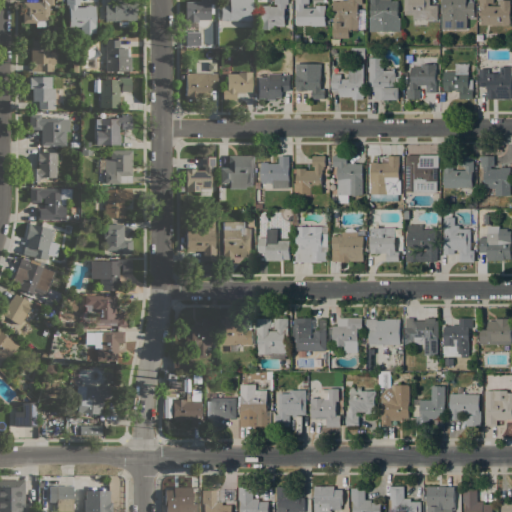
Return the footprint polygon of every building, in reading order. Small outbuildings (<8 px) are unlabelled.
[(53,0),(53,5),(48,5),(48,20),(48,26),(35,26),(35,22),(22,22),(22,2),(38,2),(38,0),(53,0)] [(95,32),(90,33),(90,35),(80,35),(80,26),(69,26),(68,9),(67,9),(67,4),(65,4),(65,0),(79,0),(79,4),(76,4),(76,7),(84,7),(84,6),(95,5),(95,32)] [(127,20),(127,25),(118,25),(118,20),(105,20),(105,4),(113,4),(113,0),(136,0),(136,20),(127,20)] [(197,19),(197,21),(184,21),(185,2),(192,2),(192,1),(200,1),(200,0),(210,0),(210,3),(213,3),(213,13),(209,13),(209,20),(197,19)] [(252,0),(252,20),(220,20),(220,4),(228,4),(228,0),(252,0)] [(287,0),(287,4),(286,4),(286,8),(284,8),(284,26),(273,26),(273,29),(258,29),(258,5),(269,5),(269,6),(277,6),(277,4),(274,4),(274,0),(287,0)] [(296,25),(296,9),(295,9),(295,0),(309,0),(309,3),(303,3),(303,8),(315,8),(315,5),(325,5),(325,26),(296,25)] [(362,0),(362,4),(358,4),(358,30),(349,30),(349,38),(332,38),(332,22),(340,22),(340,27),(344,27),(344,21),(332,21),(332,1),(339,1),(339,0),(362,0)] [(400,18),(400,31),(370,31),(370,0),(391,0),(391,1),(397,1),(397,18),(400,18)] [(429,0),(429,5),(437,5),(437,20),(413,20),(413,15),(404,15),(404,0),(429,0)] [(474,18),(466,18),(466,29),(441,29),(441,0),(466,0),(466,1),(474,2),(474,18)] [(510,0),(510,26),(495,26),(495,25),(480,25),(480,8),(479,8),(479,0),(493,0),(493,3),(487,3),(487,6),(499,6),(499,0),(510,0)] [(199,32),(199,45),(185,45),(185,32),(199,32)] [(30,46),(31,46),(31,39),(50,39),(50,51),(55,51),(55,63),(53,63),(53,71),(30,71),(30,46)] [(105,39),(119,39),(119,48),(127,48),(127,56),(130,56),(130,71),(105,71),(105,50),(105,39)] [(331,74),(340,74),(340,79),(348,79),(348,63),(354,63),(354,58),(351,58),(351,48),(365,48),(365,58),(364,58),(364,63),(363,63),(363,97),(361,97),(361,99),(351,99),(352,97),(339,96),(339,91),(331,90),(331,74)] [(383,58),(383,70),(394,70),(394,73),(395,73),(395,87),(399,87),(399,99),(374,99),(374,91),(369,91),(369,58),(383,58)] [(468,63),(468,79),(472,79),(472,91),(472,98),(459,98),(459,90),(454,90),(443,90),(443,72),(454,72),(454,63),(468,63)] [(426,85),(417,85),(417,89),(419,89),(419,98),(406,98),(406,89),(409,89),(409,83),(410,83),(410,66),(421,66),(421,64),(435,64),(435,92),(426,92),(426,87),(426,85)] [(491,68),(503,68),(503,73),(510,73),(510,98),(495,98),(495,95),(487,95),(487,94),(485,94),(485,92),(487,92),(487,87),(479,87),(479,69),(491,69),(491,68)] [(251,71),(251,85),(252,85),(252,90),(251,90),(251,91),(244,91),(244,92),(235,92),(235,100),(222,100),(222,88),(226,88),(226,74),(237,74),(237,71),(251,71)] [(216,73),(216,87),(208,87),(208,93),(210,93),(210,95),(208,95),(208,99),(190,99),(190,100),(187,100),(187,99),(184,99),(184,92),(185,92),(185,73),(216,73)] [(281,73),(281,75),(289,75),(289,91),(282,91),(282,97),(276,97),(276,99),(264,99),(264,97),(257,97),(257,77),(268,77),(268,73),(281,73)] [(321,90),(324,90),(324,98),(312,98),(311,90),(307,90),(307,91),(295,91),(295,73),(320,73),(321,90)] [(54,109),(38,109),(38,101),(32,101),(32,88),(29,88),(29,77),(32,77),(32,76),(51,76),(51,88),(54,88),(54,109)] [(99,79),(117,79),(117,77),(130,77),(130,91),(121,91),(121,85),(118,85),(118,98),(119,98),(119,107),(99,106),(99,79)] [(69,117),(73,113),(77,117),(73,121),(69,117)] [(40,145),(40,129),(28,129),(29,114),(40,114),(40,118),(69,118),(69,131),(65,131),(65,145),(40,145)] [(116,118),(116,117),(120,117),(120,115),(130,115),(131,128),(120,129),(120,126),(118,126),(118,134),(119,134),(119,144),(96,144),(95,130),(95,118),(116,118)] [(131,182),(119,182),(119,183),(104,183),(104,158),(109,158),(109,150),(131,150),(131,182)] [(39,177),(39,180),(30,180),(30,168),(37,168),(37,152),(56,152),(56,165),(55,165),(55,177),(39,177)] [(253,155),(253,186),(244,186),(244,188),(228,188),(228,184),(221,184),(221,183),(219,183),(219,168),(228,168),(227,155),(253,155)] [(324,155),(325,166),(323,166),(323,169),(322,169),(322,174),(321,174),(321,182),(325,182),(325,187),(321,187),(321,188),(310,188),(310,191),(295,191),(295,186),(296,186),(296,173),(293,173),(293,169),(296,169),(296,168),(305,168),(305,170),(314,170),(314,167),(312,167),(312,156),(324,155)] [(362,195),(348,195),(348,203),(337,203),(337,195),(337,167),(332,167),(332,155),(346,155),(346,163),(355,163),(355,164),(362,164),(362,195)] [(388,194),(370,194),(370,162),(377,162),(377,163),(388,163),(388,155),(399,155),(399,181),(388,181),(388,194)] [(406,155),(438,155),(438,167),(436,167),(436,192),(423,192),(423,198),(425,198),(425,204),(416,204),(416,198),(419,198),(419,192),(406,192),(406,155)] [(185,191),(185,168),(195,168),(194,170),(203,170),(203,166),(200,166),(200,156),(214,156),(214,166),(212,166),(212,171),(210,171),(210,188),(209,195),(199,195),(199,191),(185,191)] [(289,189),(271,188),(271,183),(260,183),(260,162),(268,162),(268,163),(278,163),(278,156),(289,156),(289,189)] [(443,167),(453,167),(453,170),(465,170),(465,165),(459,165),(459,156),(473,156),(473,172),(472,172),(472,187),(443,187),(443,167)] [(510,195),(495,195),(495,188),(483,188),(483,169),(482,169),(482,166),(480,166),(480,156),(494,156),(494,166),(491,166),(491,168),(499,168),(499,167),(509,167),(510,195)] [(70,188),(70,204),(65,204),(65,219),(36,219),(36,208),(43,208),(43,197),(40,198),(40,202),(29,202),(29,187),(41,187),(41,188),(70,188)] [(130,188),(131,199),(123,199),(123,210),(125,210),(125,217),(104,217),(104,204),(106,204),(106,189),(130,188)] [(95,201),(103,201),(103,209),(96,209),(95,201)] [(443,217),(454,217),(454,225),(458,225),(458,229),(470,229),(470,235),(475,235),(475,251),(474,251),(474,262),(459,262),(459,254),(443,254),(443,217)] [(243,221),(243,228),(250,228),(250,254),(233,254),(233,260),(222,260),(222,229),(223,229),(223,221),(243,221)] [(53,229),(50,242),(58,243),(55,256),(48,254),(47,259),(21,254),(23,246),(25,246),(27,239),(25,238),(28,223),(53,229)] [(123,239),(131,239),(131,254),(120,254),(120,250),(105,250),(104,238),(103,238),(103,224),(123,224),(123,239)] [(405,261),(405,247),(407,247),(407,224),(422,224),(422,229),(437,229),(437,261),(405,261)] [(321,226),(321,234),(327,234),(327,246),(322,246),(322,252),(325,252),(325,261),(321,261),(321,262),(295,262),(295,246),(296,246),(296,226),(321,226)] [(487,260),(487,252),(479,252),(479,237),(487,237),(487,226),(499,226),(499,240),(510,240),(510,259),(504,259),(504,260),(487,260)] [(363,236),(363,261),(349,261),(349,262),(339,262),(339,261),(332,261),(332,236),(337,236),(337,234),(341,234),(341,232),(342,232),(346,228),(353,228),(357,232),(357,236),(363,236)] [(395,228),(395,252),(398,252),(398,261),(385,261),(385,253),(369,253),(369,228),(395,228)] [(214,229),(214,248),(215,248),(215,261),(202,261),(202,250),(185,250),(185,229),(214,229)] [(265,260),(265,257),(264,257),(264,253),(258,253),(258,237),(266,237),(266,242),(277,242),(277,240),(289,240),(289,259),(282,259),(282,260),(265,260)] [(45,268),(37,287),(43,289),(41,295),(32,292),(32,293),(15,286),(18,280),(22,271),(16,268),(20,258),(45,268)] [(89,260),(116,260),(116,259),(130,259),(130,273),(121,273),(121,268),(118,268),(118,290),(98,290),(98,278),(89,278),(89,260)] [(67,269),(60,268),(61,261),(66,262),(66,263),(68,264),(67,269)] [(19,324),(4,316),(2,320),(0,318),(0,307),(2,304),(6,306),(10,298),(11,299),(14,293),(31,303),(19,324)] [(115,295),(115,311),(127,311),(127,326),(115,326),(115,322),(90,322),(90,304),(84,304),(84,295),(115,295)] [(215,318),(215,329),(210,329),(210,344),(205,344),(205,351),(185,351),(185,326),(200,326),(200,318),(215,318)] [(256,318),(287,318),(287,327),(288,327),(288,333),(284,333),(284,343),(288,343),(288,354),(285,354),(285,360),(260,360),(260,354),(255,354),(255,348),(257,348),(257,335),(256,335),(256,318)] [(318,329),(318,319),(326,319),(326,350),(295,350),(295,339),(292,339),(292,325),(294,325),(294,318),(311,318),(311,332),(314,332),(314,329),(318,329)] [(362,318),(362,328),(357,328),(357,330),(360,330),(360,336),(357,336),(357,352),(344,352),(344,346),(332,346),(332,326),(337,326),(337,318),(362,318)] [(368,344),(368,342),(366,342),(366,334),(366,319),(376,319),(376,320),(384,320),(385,318),(400,319),(400,344),(368,344)] [(438,338),(437,338),(437,355),(424,355),(424,344),(404,344),(404,328),(405,328),(405,318),(413,318),(413,321),(424,320),(424,318),(435,318),(435,320),(438,320),(438,338)] [(443,346),(443,326),(450,326),(450,325),(458,325),(458,318),(472,318),(472,328),(468,328),(468,346),(443,346)] [(495,318),(511,318),(511,344),(479,344),(479,329),(487,329),(487,328),(486,328),(486,326),(487,326),(487,324),(486,324),(486,322),(487,322),(487,321),(495,321),(495,318)] [(220,345),(220,319),(244,319),(244,329),(251,329),(252,344),(220,345)] [(3,363),(0,361),(0,331),(8,338),(10,335),(19,343),(3,363)] [(93,331),(123,331),(123,342),(117,342),(117,352),(116,352),(116,360),(96,360),(96,348),(93,348),(93,344),(85,344),(85,332),(93,332),(93,331)] [(172,354),(192,355),(192,370),(172,370),(172,354)] [(106,365),(114,365),(114,383),(105,383),(106,365)] [(390,387),(378,387),(378,372),(390,372),(390,387)] [(167,373),(176,374),(175,381),(166,380),(167,373)] [(192,373),(200,373),(200,383),(192,383),(192,373)] [(253,379),(253,373),(272,373),(272,379),(272,389),(270,389),(270,379),(253,379)] [(270,426),(240,426),(240,384),(255,384),(255,390),(266,390),(266,410),(270,410),(270,426)] [(389,388),(391,388),(391,384),(409,384),(409,402),(408,418),(402,418),(402,420),(391,420),(391,425),(381,425),(381,398),(380,397),(389,388)] [(76,385),(99,387),(100,386),(104,386),(104,385),(115,386),(114,400),(104,399),(101,398),(101,400),(102,400),(102,405),(101,405),(101,414),(77,412),(77,409),(74,409),(76,385)] [(174,397),(171,396),(171,398),(166,397),(166,396),(163,395),(164,389),(175,386),(174,397)] [(444,386),(444,418),(429,418),(429,425),(415,425),(415,416),(413,416),(413,399),(419,399),(419,400),(431,400),(431,386),(444,386)] [(361,387),(361,391),(375,391),(375,395),(374,414),(365,414),(365,412),(356,411),(356,415),(358,415),(358,426),(346,426),(346,415),(347,415),(347,412),(348,412),(348,408),(349,408),(349,388),(351,388),(351,387),(361,387)] [(485,390),(495,390),(495,387),(506,387),(506,393),(511,393),(511,419),(506,419),(506,420),(496,420),(496,426),(485,426),(485,390)] [(340,426),(326,426),(317,427),(317,418),(311,418),(311,403),(310,403),(310,398),(320,398),(320,389),(327,389),(338,388),(338,401),(336,401),(336,415),(340,415),(340,426)] [(305,415),(296,415),(296,417),(292,417),(292,415),(289,415),(289,426),(274,426),(274,415),(278,415),(278,393),(289,393),(289,390),(305,390),(305,415)] [(465,393),(465,394),(479,394),(479,411),(480,411),(480,426),(466,426),(466,415),(471,415),(471,414),(460,413),(460,419),(449,419),(449,393),(465,393)] [(236,398),(236,418),(220,418),(220,426),(206,427),(206,401),(210,401),(210,398),(236,398)] [(201,400),(201,426),(190,426),(190,418),(184,418),(184,421),(172,422),(172,399),(185,399),(185,400),(201,400)] [(35,426),(13,426),(13,411),(21,411),(21,402),(35,402),(35,426)] [(100,425),(100,434),(79,434),(79,425),(100,425)] [(0,511),(0,480),(24,480),(24,511),(0,511)] [(72,485),(72,511),(56,511),(56,502),(48,502),(48,486),(72,485)] [(192,485),(192,504),(198,504),(198,508),(196,508),(196,511),(165,511),(165,506),(164,506),(164,489),(172,489),(172,485),(192,485)] [(441,510),(441,505),(426,505),(426,501),(423,501),(423,491),(426,491),(426,485),(446,485),(446,486),(454,486),(454,510),(441,510)] [(276,486),(287,486),(287,490),(290,490),(290,492),(300,492),(300,497),(304,497),(304,511),(277,511),(277,493),(276,493),(276,486)] [(311,511),(311,506),(314,506),(314,486),(334,486),(334,489),(343,489),(343,505),(341,505),(341,511),(311,511)] [(351,488),(356,488),(356,486),(362,486),(362,488),(365,488),(365,500),(371,500),(371,502),(380,502),(380,511),(353,511),(353,501),(351,501),(351,488)] [(390,486),(404,486),(404,498),(410,498),(410,501),(421,501),(421,511),(391,511),(392,499),(390,499),(390,486)] [(241,511),(241,501),(240,501),(240,500),(238,500),(238,487),(253,487),(253,493),(253,498),(259,498),(259,501),(268,501),(268,511),(241,511)] [(79,511),(79,501),(85,501),(84,491),(101,491),(101,489),(107,488),(107,490),(109,490),(109,511),(79,511)] [(222,501),(222,505),(231,505),(231,511),(203,511),(203,503),(201,503),(201,490),(215,490),(215,501),(222,501)] [(465,511),(465,504),(464,504),(464,502),(462,502),(462,490),(477,490),(477,501),(483,501),(483,504),(492,504),(492,511),(465,511)] [(511,511),(501,511),(501,501),(511,501),(511,498),(511,511)]
